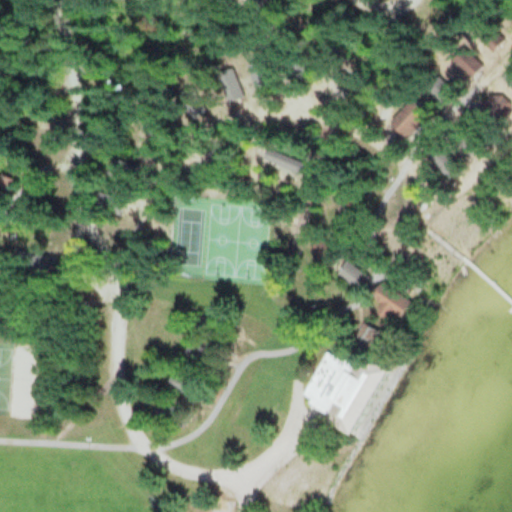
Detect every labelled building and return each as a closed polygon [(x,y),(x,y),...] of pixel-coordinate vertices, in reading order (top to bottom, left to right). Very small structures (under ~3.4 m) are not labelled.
[(446,107),(458,97),(441,76),(429,86),(446,107)] [(511,97),(489,97),(489,123),(511,123),(511,97)] [(410,139),(431,118),(414,101),(393,122),(410,139)] [(0,176),(0,191),(6,194),(12,181),(1,175),(0,176)] [(118,216),(122,202),(97,193),(92,207),(118,216)] [(339,253),(328,246),(320,259),(332,266),(339,253)] [(14,268),(44,276),(48,257),(19,250),(14,268)] [(339,275),(365,292),(375,277),(349,260),(339,275)] [(395,323),(413,302),(387,281),(374,296),(385,305),(380,311),(395,323)] [(348,434),(389,369),(368,356),(380,331),(366,323),(345,358),(329,350),(305,394),(312,398),(309,404),(329,415),(326,421),(348,434)] [(207,348),(186,349),(186,365),(208,363),(207,348)] [(181,429),(190,411),(164,398),(155,416),(181,429)]
